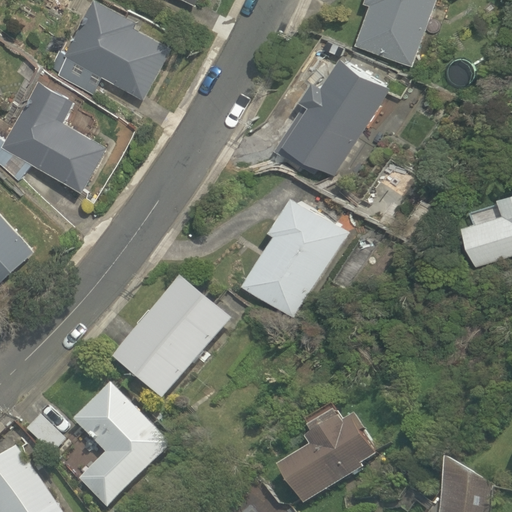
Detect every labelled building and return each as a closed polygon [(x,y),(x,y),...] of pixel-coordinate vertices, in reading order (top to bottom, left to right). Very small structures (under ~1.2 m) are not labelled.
[(96,95),(106,75),(147,98),(172,50),(170,43),(137,25),(140,19),(104,0),(94,0),(68,54),(62,51),(53,68),(62,73),(60,75),(96,95)] [(357,43),(414,65),(437,0),(368,0),(373,2),(357,43)] [(337,174),(394,84),(345,52),(287,142),(337,174)] [(36,162),(85,190),(110,144),(66,120),(77,99),(41,79),(8,139),(0,134),(0,160),(20,180),(36,162)] [(278,230),(245,282),(297,314),(353,229),(296,190),(273,226),(278,230)] [(505,212),(464,224),(478,266),(511,255),(511,192),(500,196),(505,212)] [(0,280),(38,248),(0,206),(0,280)] [(143,327),(117,357),(165,398),(235,318),(186,276),(155,313),(151,310),(140,324),(143,327)] [(176,445),(114,382),(76,419),(108,453),(82,479),(110,508),(176,445)] [(306,503),(367,467),(364,463),(380,453),(364,431),(369,429),(359,413),(347,420),(340,408),(312,426),(316,432),(310,436),(315,445),(282,465),(306,503)] [(30,429),(54,453),(69,439),(44,415),(30,429)] [(65,511),(22,446),(0,460),(0,511),(65,511)] [(494,511),(498,485),(451,456),(441,511),(494,511)] [(136,511),(140,509),(129,497),(117,507),(121,511),(136,511)]
